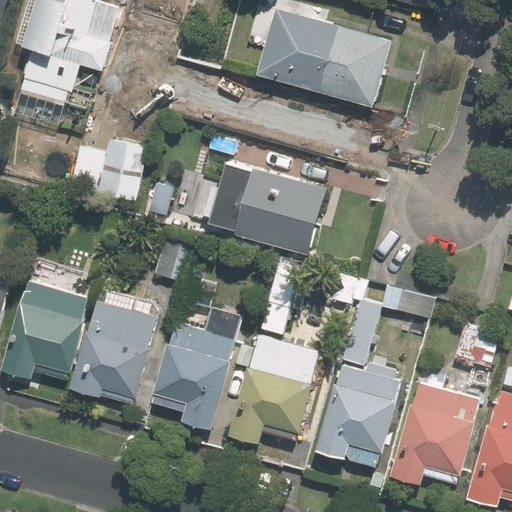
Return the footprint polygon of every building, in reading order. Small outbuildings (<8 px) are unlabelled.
[(0,0),(0,44),(12,0),(0,0)] [(33,0),(21,43),(38,48),(20,112),(63,124),(73,91),(77,92),(86,64),(107,71),(125,7),(100,0),(33,0)] [(404,0),(403,6),(436,15),(439,0),(404,0)] [(282,9),(264,74),(378,106),(396,41),(282,9)] [(143,158),(146,148),(116,140),(113,150),(85,142),(74,184),(134,201),(146,159),(143,158)] [(260,170),(232,162),(224,191),(252,198),(242,234),(316,254),(334,188),(260,168),(260,170)] [(170,214),(169,218),(194,226),(204,191),(159,178),(150,208),(170,214)] [(185,281),(197,241),(168,233),(157,273),(185,281)] [(288,334),(296,307),(297,308),(299,309),(301,309),(302,309),(304,308),(306,307),(307,307),(308,305),(310,304),(310,302),(311,300),(311,299),(311,296),(310,295),(309,293),(309,292),(307,290),(306,290),(304,289),(302,288),(301,288),(307,267),(285,260),(266,327),(288,334)] [(0,340),(19,275),(0,269),(0,340)] [(382,306),(430,319),(436,298),(388,284),(382,304),(364,298),(369,280),(340,272),(333,298),(353,304),(354,299),(360,300),(343,360),(364,366),(370,343),(376,344),(378,335),(374,334),(382,306)] [(221,285),(189,276),(182,299),(214,308),(221,285)] [(88,319),(94,297),(35,280),(29,303),(27,302),(8,370),(38,379),(40,371),(71,379),(74,371),(77,371),(91,321),(88,319)] [(156,334),(147,311),(138,309),(141,299),(108,290),(96,332),(93,331),(77,388),(141,405),(156,349),(152,348),(156,334)] [(234,362),(244,326),(214,317),(210,330),(182,322),(176,346),(173,345),(157,402),(192,411),(189,421),(218,429),(237,362),(234,362)] [(470,325),(461,357),(495,366),(504,335),(470,325)] [(315,384),(324,352),(265,336),(256,367),(255,367),(235,436),(264,444),(268,430),(302,440),(318,385),(315,384)] [(399,379),(402,370),(374,362),(372,372),(346,365),(323,451),(380,466),(385,451),(389,452),(403,401),(398,399),(403,381),(399,379)] [(424,383),(398,476),(429,484),(431,476),(463,485),(481,422),(476,420),(482,399),(424,383)] [(511,407),(501,404),(475,498),(505,507),(508,498),(511,498),(511,407)]
